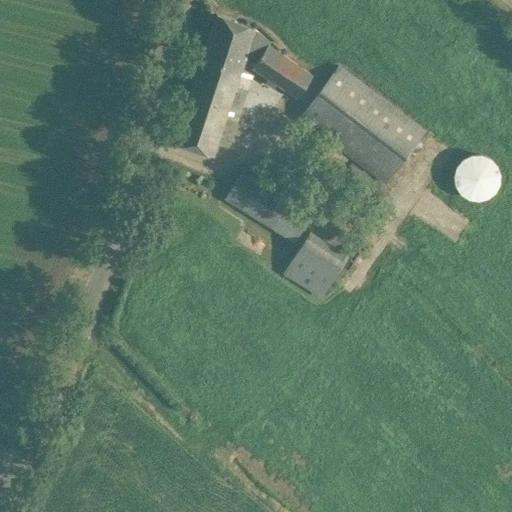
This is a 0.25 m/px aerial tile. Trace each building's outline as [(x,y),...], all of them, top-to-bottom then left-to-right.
[(255,29),(235,20),(216,13),(174,141),(193,148),(214,153),(218,142),(229,146),(253,73),(242,69),(247,56),(256,60),(257,60),(252,67),(296,96),(312,75),(269,44),(271,41),(255,29)] [(338,63),(298,116),(384,182),(424,129),(425,128),(374,90),(338,63)] [(40,89),(37,110),(54,113),(58,92),(40,89)] [(332,176),(345,160),(326,145),(314,161),(332,176)] [(478,199),(488,196),(495,191),(499,181),(500,172),(497,164),(490,157),(481,153),(472,153),(463,157),(456,165),(454,175),(455,184),(460,192),(468,198),(478,199)] [(349,162),(336,180),(369,206),(383,189),(349,162)] [(294,240),(312,211),(258,180),(241,170),(225,197),(242,208),(294,240)] [(310,231),(283,271),(320,297),(347,256),(310,231)]
